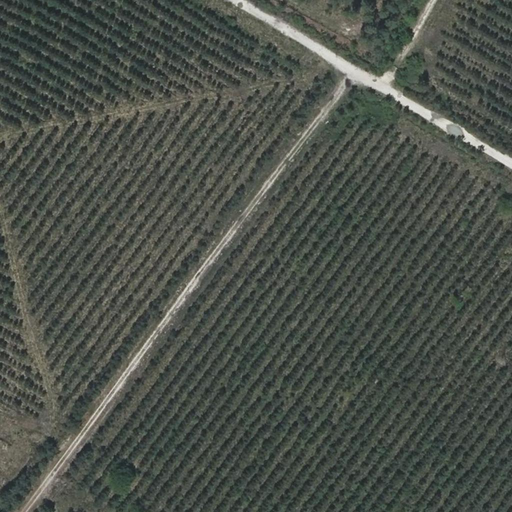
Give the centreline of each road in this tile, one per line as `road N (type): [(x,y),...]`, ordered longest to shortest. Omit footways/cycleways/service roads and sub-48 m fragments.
road 1 (track): [(355,73),(24,511)]
road 2 (track): [(511,164),(237,0)]
